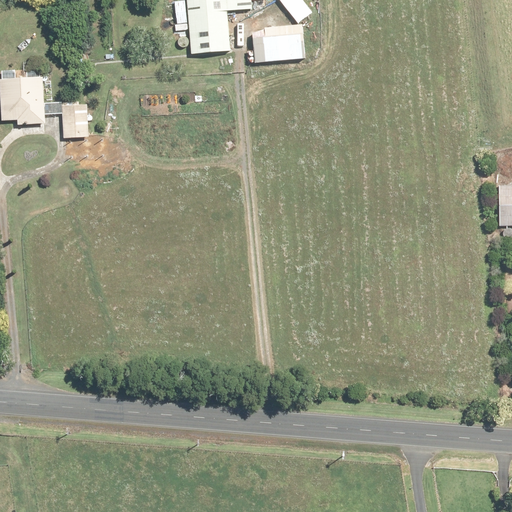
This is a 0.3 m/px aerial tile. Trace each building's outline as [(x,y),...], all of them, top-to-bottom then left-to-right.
[(263,0),(187,0),(188,2),(175,3),(176,25),(189,24),(191,55),(231,53),(228,11),(253,10),(252,2),(264,1),(263,0)] [(188,33),(176,34),(177,46),(189,45),(188,33)] [(306,59),(303,36),(253,41),(254,54),(249,54),(250,65),(306,59)] [(45,124),(42,77),(0,80),(0,84),(3,123),(19,121),(19,126),(45,124)] [(89,105),(64,105),(64,139),(89,139),(89,105)] [(511,226),(511,186),(499,187),(499,227),(511,226)]
